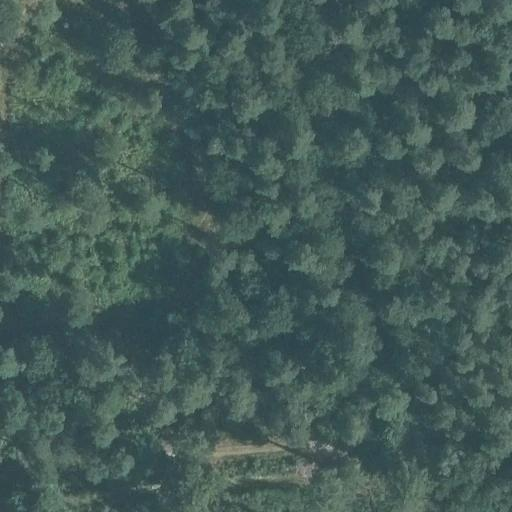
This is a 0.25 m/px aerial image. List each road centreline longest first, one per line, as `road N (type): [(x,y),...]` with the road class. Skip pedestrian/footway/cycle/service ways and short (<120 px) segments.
road 1 (track): [(275,0),(437,511)]
road 2 (track): [(511,415),(0,467)]
